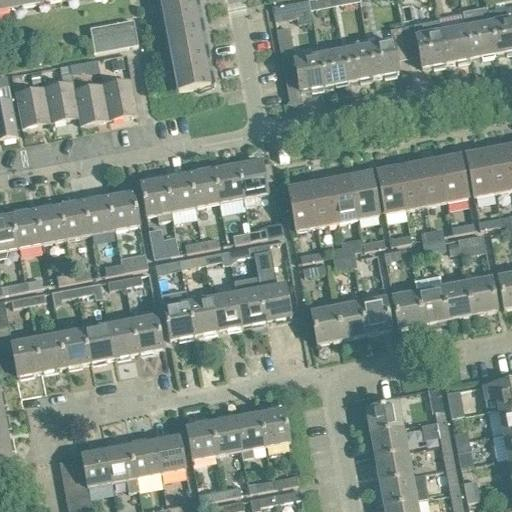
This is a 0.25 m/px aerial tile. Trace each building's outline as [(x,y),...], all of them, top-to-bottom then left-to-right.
[(0,0),(0,14),(77,0),(0,0)] [(160,0),(178,95),(216,87),(214,75),(208,76),(206,63),(211,61),(209,49),(203,50),(201,36),(206,35),(204,23),(198,23),(196,9),(201,9),(199,0),(160,0)] [(325,0),(308,3),(310,13),(334,9),(332,0),(325,0)] [(332,0),(334,9),(359,4),(357,0),(332,0)] [(284,8),(287,23),(297,21),(298,27),(312,24),(310,13),(308,3),(284,8)] [(511,21),(489,25),(495,58),(497,58),(503,56),(506,56),(507,58),(511,57),(511,21)] [(90,32),(95,57),(138,49),(134,24),(90,32)] [(489,25),(465,30),(471,62),(473,62),(479,61),(482,60),(482,63),(494,61),(494,58),(495,58),(489,25)] [(414,28),(402,31),(408,62),(420,60),(422,72),(424,71),(430,70),(433,70),(433,72),(446,70),(445,67),(446,67),(440,34),(416,39),(414,28)] [(465,30),(440,34),(446,67),(448,67),(454,66),(457,65),(458,68),(470,65),(470,63),(471,62),(465,30)] [(290,31),(277,33),(286,85),(298,83),(300,95),(311,93),(312,95),(324,93),(323,90),(325,90),(318,57),(295,61),(290,31)] [(393,44),(367,48),(373,81),(375,81),(381,80),(384,79),(385,82),(397,79),(396,77),(399,76),(397,65),(408,62),(402,31),(391,33),(393,44)] [(367,48),(343,53),(349,86),(351,85),(357,84),(360,84),(360,86),(372,84),(372,81),(373,81),(367,48)] [(343,53),(318,57),(325,90),(327,90),(332,89),(336,88),(336,91),(348,88),(348,86),(349,86),(343,53)] [(125,71),(123,62),(111,64),(112,74),(125,71)] [(99,72),(98,63),(86,65),(87,74),(99,72)] [(61,78),(70,77),(69,68),(59,70),(61,78)] [(39,76),(31,77),(32,85),(41,84),(39,76)] [(8,80),(0,81),(0,90),(9,89),(8,80)] [(103,89),(109,123),(138,118),(131,84),(103,89)] [(44,92),(50,126),(78,121),(74,95),(72,87),(44,92)] [(81,93),(74,95),(78,121),(80,129),(109,123),(103,89),(81,93)] [(16,97),(22,131),(50,126),(44,92),(16,97)] [(11,103),(0,104),(0,143),(18,140),(11,103)] [(511,175),(507,150),(487,154),(495,197),(511,194),(511,175)] [(466,158),(469,178),(474,201),(495,197),(487,154),(466,158)] [(460,159),(439,163),(447,207),(468,203),(460,159)] [(439,163),(418,167),(426,210),(447,207),(439,163)] [(262,164),(237,169),(244,202),(245,210),(261,207),(260,199),(268,198),(262,164)] [(418,167),(398,171),(406,214),(426,210),(418,167)] [(237,169),(213,174),(219,207),(244,202),(237,169)] [(377,175),(380,195),(385,218),(406,214),(398,171),(377,175)] [(213,174),(189,178),(195,211),(219,207),(213,174)] [(371,176),(350,180),(358,223),(379,219),(371,176)] [(189,178),(165,183),(171,216),(195,211),(189,178)] [(350,180),(329,184),(338,227),(358,223),(350,180)] [(147,220),(157,218),(159,226),(172,223),(171,216),(165,183),(140,187),(144,207),(147,220)] [(329,184),(309,188),(317,231),(338,227),(329,184)] [(317,231),(309,188),(288,192),(296,235),(317,231)] [(109,201),(115,234),(140,229),(134,196),(109,201)] [(85,205),(91,239),(115,234),(109,201),(85,205)] [(60,210),(67,243),(91,239),(85,205),(60,210)] [(36,214),(43,248),(67,243),(60,210),(36,214)] [(12,219),(19,252),(43,248),(36,214),(12,219)] [(0,262),(6,261),(7,254),(19,252),(12,219),(0,221),(0,262)] [(500,222),(478,226),(479,234),(501,230),(500,222)] [(473,226),(451,230),(453,239),(474,235),(473,226)] [(160,231),(147,234),(153,262),(155,262),(170,259),(179,257),(175,240),(162,242),(160,231)] [(250,235),(251,244),(268,241),(266,232),(250,235)] [(431,235),(433,245),(444,243),(442,233),(431,235)] [(233,238),(235,247),(251,244),(250,235),(233,238)] [(421,237),(423,247),(433,245),(431,235),(421,237)] [(389,242),(390,251),(412,247),(410,239),(389,242)] [(483,239),(457,243),(460,258),(486,254),(483,239)] [(201,245),(203,253),(219,250),(217,242),(201,245)] [(361,242),(341,246),(342,251),(344,262),(354,260),(354,256),(364,255),(362,247),(361,242)] [(384,243),(362,247),(364,256),(386,252),(384,243)] [(444,243),(433,245),(435,256),(446,254),(444,243)] [(185,248),(187,256),(203,253),(201,245),(185,248)] [(423,247),(425,258),(435,256),(433,245),(423,247)] [(269,248),(253,251),(254,260),(270,257),(269,248)] [(253,251),(228,255),(230,268),(238,263),(254,260),(253,251)] [(332,253),(334,264),(344,262),(342,251),(332,253)] [(384,257),(385,265),(407,262),(406,253),(384,257)] [(228,255),(204,260),(206,269),(222,266),(223,269),(230,268),(228,255)] [(324,263),(323,256),(301,259),(302,267),(324,263)] [(129,260),(120,262),(121,268),(122,268),(123,276),(140,273),(148,271),(145,257),(129,260)] [(204,260),(180,264),(182,273),(206,269),(204,260)] [(334,264),(335,274),(356,270),(354,260),(344,262),(334,264)] [(157,278),(173,275),(175,282),(182,281),(181,273),(182,273),(180,264),(156,269),(157,278)] [(106,271),(108,279),(123,276),(122,268),(106,271)] [(327,276),(325,269),(303,273),(304,281),(327,276)] [(73,277),(75,285),(92,282),(91,274),(73,277)] [(511,274),(497,277),(504,313),(511,311),(511,274)] [(58,280),(59,288),(75,285),(73,277),(58,280)] [(261,294),(267,326),(291,321),(285,289),(272,292),(269,278),(258,280),(261,294)] [(125,282),(126,291),(143,288),(141,279),(125,282)] [(440,279),(415,284),(417,296),(423,328),(448,323),(442,291),(440,279)] [(109,285),(110,294),(126,291),(125,282),(109,285)] [(466,287),(472,318),(497,314),(491,282),(466,287)] [(25,286),(26,294),(43,291),(42,283),(25,286)] [(9,289),(10,297),(26,294),(25,286),(9,289)] [(442,291),(448,323),(472,318),(466,287),(442,291)] [(76,291),(78,300),(95,297),(93,288),(76,291)] [(60,294),(62,303),(78,300),(76,291),(60,294)] [(236,299),(243,330),(267,326),(261,294),(236,299)] [(392,301),(398,332),(423,328),(417,296),(392,301)] [(28,300),(29,309),(46,306),(44,297),(28,300)] [(212,303),(218,335),(243,330),(236,299),(212,303)] [(11,303),(13,312),(29,309),(28,300),(11,303)] [(386,302),(361,307),(367,338),(392,334),(386,302)] [(188,308),(194,340),(218,335),(212,303),(188,308)] [(361,307),(336,311),(342,343),(367,338),(361,307)] [(166,325),(170,344),(194,340),(188,308),(164,313),(166,325)] [(311,316),(317,348),(342,343),(336,311),(311,316)] [(0,318),(0,330),(9,329),(7,317),(0,318)] [(132,323),(139,358),(163,353),(157,319),(132,323)] [(108,328),(114,362),(139,358),(132,323),(108,328)] [(84,332),(90,367),(114,362),(108,328),(84,332)] [(0,330),(0,342),(11,340),(9,329),(0,330)] [(60,337),(66,371),(90,367),(84,332),(60,337)] [(35,342),(42,376),(66,371),(60,337),(35,342)] [(0,342),(0,354),(12,352),(11,346),(12,346),(11,340),(0,342)] [(11,346),(12,352),(14,364),(17,376),(17,381),(42,376),(35,342),(12,346),(11,346)] [(0,354),(0,366),(14,364),(12,352),(0,354)] [(0,366),(0,379),(17,376),(14,364),(0,366)] [(511,384),(483,390),(485,403),(488,416),(500,413),(511,411),(511,384)] [(447,397),(450,417),(451,422),(464,420),(459,395),(447,397)] [(436,425),(445,423),(440,398),(431,400),(436,425)] [(366,412),(371,438),(403,432),(398,406),(366,412)] [(511,411),(500,413),(505,438),(511,437),(511,411)] [(284,413),(260,417),(266,450),(290,446),(284,413)] [(260,417),(235,422),(241,455),(243,463),(253,461),(252,453),(266,450),(260,417)] [(0,443),(9,442),(4,418),(0,418),(0,443)] [(235,422),(211,426),(217,460),(241,455),(235,422)] [(441,450),(450,448),(445,423),(436,425),(441,450)] [(186,431),(190,451),(192,464),(217,460),(211,426),(186,431)] [(371,438),(375,462),(407,456),(403,432),(371,438)] [(454,437),(456,448),(469,445),(467,435),(454,437)] [(179,440),(154,445),(161,478),(186,474),(179,440)] [(0,468),(13,466),(9,442),(0,443),(0,468)] [(154,445),(131,449),(137,483),(161,478),(154,445)] [(456,448),(457,457),(471,455),(469,445),(456,448)] [(445,474),(454,473),(450,448),(441,450),(445,474)] [(106,454),(112,487),(127,485),(129,496),(139,495),(137,483),(131,449),(106,454)] [(82,462),(84,474),(87,487),(88,492),(112,487),(106,454),(81,458),(82,462)] [(375,462),(380,487),(412,481),(407,456),(375,462)] [(59,466),(62,478),(84,474),(82,462),(59,466)] [(454,473),(445,474),(447,484),(448,489),(450,499),(459,497),(454,473)] [(62,478),(64,491),(87,487),(84,474),(62,478)] [(297,480),(272,484),(274,493),(298,488),(297,480)] [(380,487),(384,511),(416,505),(412,481),(380,487)] [(272,484),(256,487),(247,489),(249,498),(274,493),(272,484)] [(464,487),(465,497),(478,494),(476,485),(464,487)] [(64,491),(66,502),(89,498),(88,492),(87,487),(64,491)] [(240,491),(224,493),(225,502),(241,499),(240,491)] [(224,493),(207,497),(199,498),(201,507),(225,502),(224,493)] [(275,499),(277,507),(301,503),(299,494),(275,499)] [(465,497),(467,507),(480,504),(478,494),(465,497)] [(450,499),(452,511),(462,511),(459,497),(450,499)] [(66,502),(67,511),(79,511),(91,510),(89,498),(66,502)] [(258,502),(250,503),(251,511),(259,511),(260,511),(277,507),(275,499),(258,502)]
